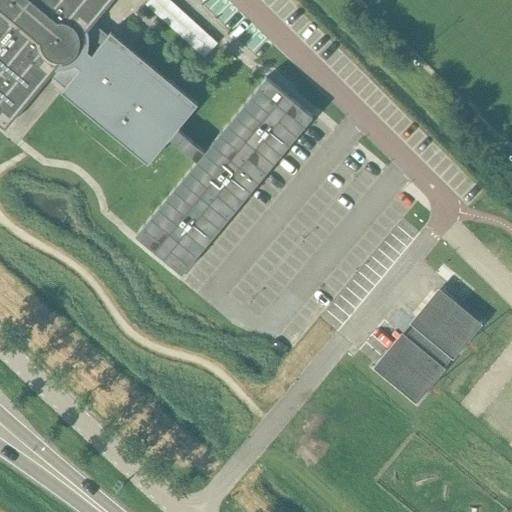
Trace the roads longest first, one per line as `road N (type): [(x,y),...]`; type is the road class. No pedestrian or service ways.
road 1 (residential): [(198,511),(450,207),(238,0)]
road 2 (unclassified): [(177,511),(0,346)]
